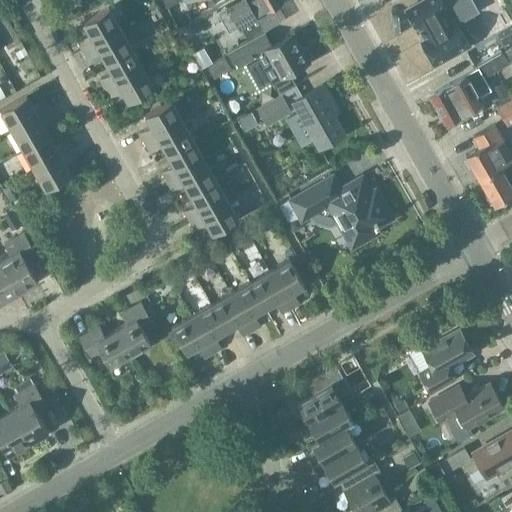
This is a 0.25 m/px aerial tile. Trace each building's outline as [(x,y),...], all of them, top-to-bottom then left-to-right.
[(284,2),(282,0),(238,0),(217,12),(229,33),(243,25),(251,39),(266,31),(258,17),(284,2)] [(435,64),(470,45),(457,22),(478,11),(472,0),(422,0),(406,9),(408,12),(408,17),(410,21),(415,24),(416,27),(419,25),(426,38),(422,41),(426,48),(426,54),(430,60),(434,63),(435,64)] [(0,44),(5,42),(8,47),(20,40),(0,5),(0,44)] [(77,39),(82,48),(119,27),(107,7),(82,21),(88,33),(77,39)] [(191,21),(178,28),(186,41),(192,37),(195,28),(191,21)] [(496,43),(511,36),(511,26),(493,34),(496,43)] [(99,51),(105,61),(130,47),(119,27),(82,48),(87,58),(99,51)] [(295,34),(272,47),(265,34),(230,54),(238,67),(256,56),(273,85),(311,63),(310,60),(312,59),(313,55),(309,49),(306,48),(304,50),(295,34)] [(141,66),(130,47),(105,61),(111,72),(99,79),(104,87),(141,66)] [(24,48),(16,52),(19,59),(28,54),(24,48)] [(477,68),(476,69),(430,95),(446,123),(483,102),(479,96),(490,89),(483,78),(508,64),(500,50),(475,65),(476,65),(477,68)] [(225,56),(207,66),(214,78),(232,68),(225,56)] [(153,86),(141,66),(104,87),(109,96),(121,89),(127,101),(153,86)] [(504,84),(494,90),(499,99),(509,94),(504,84)] [(337,108),(324,85),(295,102),(322,149),(346,135),(332,111),(337,108)] [(282,93),(257,108),(267,125),(290,111),(292,110),(289,105),(282,93)] [(0,109),(11,129),(48,107),(43,98),(32,105),(26,95),(0,109)] [(511,97),(497,106),(506,123),(511,119),(511,97)] [(138,132),(143,140),(181,119),(170,99),(144,114),(150,126),(138,132)] [(22,148),(48,133),(42,123),(53,116),(48,107),(11,129),(22,148)] [(251,113),(239,120),(245,129),(257,122),(251,113)] [(192,139),(181,119),(143,140),(149,150),(160,143),(166,153),(192,139)] [(480,180),(511,162),(511,150),(510,151),(495,124),(474,136),(480,146),(466,154),(480,180)] [(54,144),(48,133),(22,148),(33,168),(70,146),(65,137),(54,144)] [(203,158),(192,139),(166,153),(172,165),(161,171),(166,180),(203,158)] [(70,146),(33,168),(44,188),(70,173),(64,162),(76,155),(70,146)] [(214,178),(203,158),(166,180),(171,189),(182,182),(188,193),(214,178)] [(511,162),(480,180),(494,205),(511,194),(511,187),(508,181),(511,179),(511,162)] [(250,173),(240,179),(244,187),(255,181),(250,173)] [(290,199),(302,220),(311,215),(313,219),(316,221),(329,225),(333,224),(337,222),(352,247),(377,233),(374,228),(392,218),(376,190),(371,192),(362,177),(341,188),(334,174),(290,199)] [(226,198),(214,178),(188,193),(195,204),(183,210),(188,219),(226,198)] [(188,219),(193,228),(205,222),(211,233),(237,218),(226,198),(188,219)] [(287,221),(286,222),(292,232),(303,227),(297,216),(287,221)] [(0,257),(0,260),(17,290),(38,279),(25,256),(35,250),(24,231),(4,243),(9,252),(0,257)] [(235,246),(235,251),(238,253),(243,250),(243,246),(239,244),(235,246)] [(289,259),(269,270),(290,308),(300,303),(293,291),(304,285),(289,259)] [(0,300),(17,290),(0,260),(0,300)] [(191,268),(185,271),(190,280),(196,277),(191,268)] [(281,313),(290,308),(269,270),(249,281),(264,307),(274,301),(281,313)] [(249,281),(230,292),(251,330),(260,325),(254,313),(264,307),(249,281)] [(230,292),(210,303),(225,329),(236,323),(242,335),(251,330),(230,292)] [(115,328),(130,354),(150,343),(141,327),(152,321),(150,319),(144,308),(140,301),(120,313),(126,322),(115,328)] [(210,303),(191,314),(212,352),(222,347),(215,335),(225,329),(210,303)] [(150,304),(144,308),(150,319),(157,315),(150,304)] [(212,352),(191,314),(171,325),(173,329),(182,346),(185,351),(197,345),(204,357),(212,352)] [(130,354),(115,328),(104,334),(99,325),(79,336),(90,355),(100,349),(110,366),(130,354)] [(173,329),(167,333),(176,350),(182,346),(173,329)] [(420,374),(431,393),(456,379),(449,368),(474,354),(460,330),(423,351),(432,367),(420,374)] [(298,402),(308,421),(342,402),(332,383),(343,376),(337,365),(302,385),(308,396),(298,402)] [(20,403),(9,409),(28,442),(48,431),(35,408),(45,402),(34,383),(15,394),(20,403)] [(459,386),(429,403),(440,423),(458,413),(467,429),(504,408),(490,384),(466,398),(459,386)] [(404,400),(395,405),(399,412),(408,407),(404,400)] [(308,421),(319,440),(346,424),(347,425),(353,421),(342,402),(308,421)] [(0,441),(7,454),(28,442),(9,409),(0,414),(0,441)] [(410,409),(398,415),(404,425),(415,419),(410,409)] [(287,433),(299,427),(295,419),(283,426),(287,433)] [(357,444),(347,425),(346,424),(319,440),(312,444),(323,463),(357,444)] [(303,434),(299,427),(287,433),(291,441),(303,434)] [(487,478),(497,472),(502,481),(511,474),(511,431),(473,453),(475,457),(471,459),(465,450),(449,460),(454,469),(463,464),(469,475),(482,468),(487,478)] [(333,482),(338,479),(367,462),(357,444),(323,463),(333,482)] [(413,451),(403,458),(409,469),(420,463),(413,451)] [(373,458),(367,462),(338,479),(344,489),(343,490),(351,504),(383,486),(376,473),(380,471),(373,458)] [(301,476),(313,469),(309,461),(297,468),(301,476)] [(438,463),(427,469),(433,480),(444,474),(438,463)] [(318,476),(313,469),(301,476),(305,483),(318,476)] [(397,511),(402,509),(395,497),(391,500),(383,486),(351,504),(355,511),(397,511)] [(511,488),(500,496),(506,506),(511,502),(511,488)]
